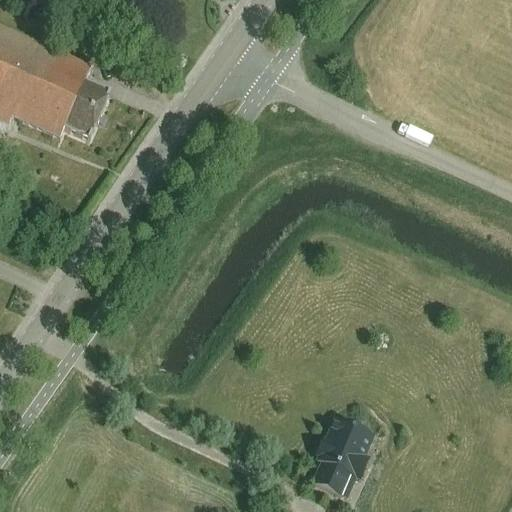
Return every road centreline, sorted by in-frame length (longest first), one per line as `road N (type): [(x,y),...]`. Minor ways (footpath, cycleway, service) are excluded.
road 1 (secondary): [(0,390),(227,55)]
road 2 (unclassified): [(511,193),(227,55)]
